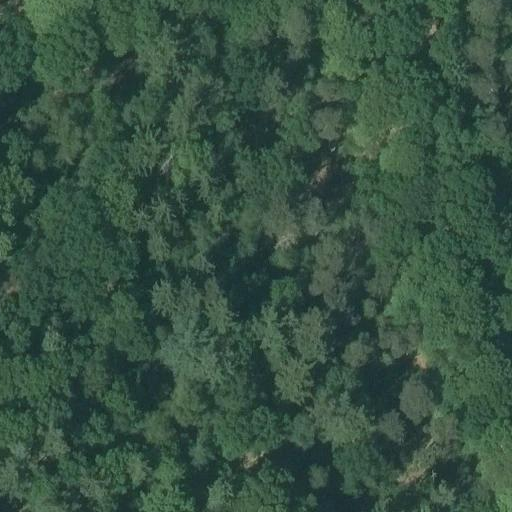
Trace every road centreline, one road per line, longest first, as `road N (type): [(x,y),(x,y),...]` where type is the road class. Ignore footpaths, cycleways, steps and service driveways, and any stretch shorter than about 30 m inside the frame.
road 1 (track): [(294,0),(347,82),(483,419),(511,471)]
road 2 (track): [(137,0),(145,96),(115,188),(58,266),(0,309)]
road 3 (track): [(192,511),(0,328)]
road 4 (track): [(111,0),(72,28),(0,60)]
